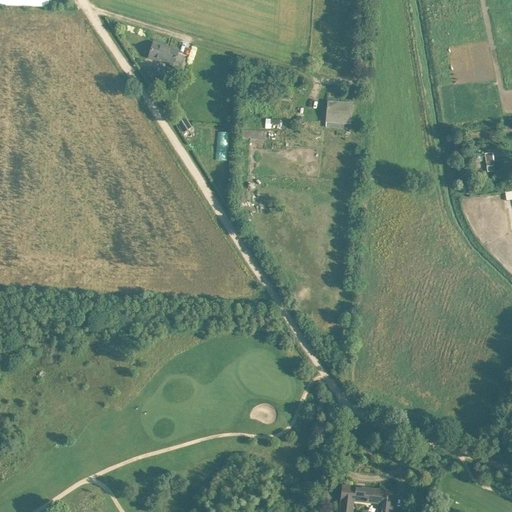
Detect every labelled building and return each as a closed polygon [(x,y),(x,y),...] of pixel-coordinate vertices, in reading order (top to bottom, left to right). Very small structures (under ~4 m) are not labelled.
[(170,75),(178,77),(184,58),(177,55),(178,51),(153,43),(148,58),(173,65),(170,75)] [(249,95),(289,97),(290,82),(250,80),(249,95)] [(328,102),(327,112),(326,123),(350,125),(351,114),(352,104),(328,102)] [(171,117),(184,135),(193,128),(181,111),(171,117)] [(305,121),(300,116),(294,121),(299,126),(305,121)] [(380,491),(342,487),(341,499),(342,500),(340,511),(351,511),(353,502),(369,504),(369,501),(380,502),(378,511),(391,511),(394,488),(380,486),(380,491)]
